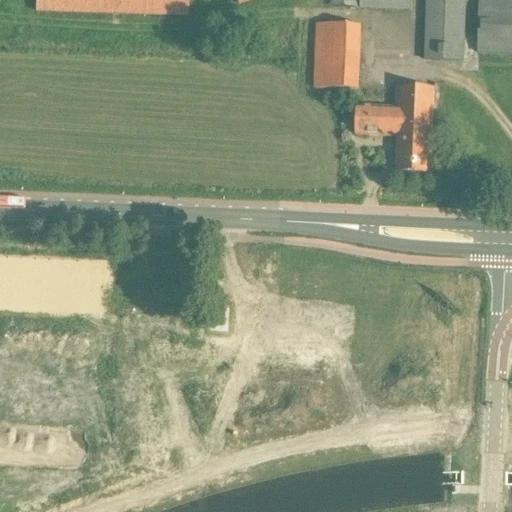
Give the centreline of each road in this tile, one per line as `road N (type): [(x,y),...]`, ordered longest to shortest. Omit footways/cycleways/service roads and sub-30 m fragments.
road 1 (residential): [(188,472),(312,446),(492,430)]
road 2 (tertiary): [(298,223),(388,243),(503,251)]
road 3 (tertiary): [(504,227),(298,223)]
road 4 (residential): [(149,293),(188,472)]
road 5 (tertiary): [(152,216),(0,210)]
road 6 (residential): [(0,286),(149,293)]
road 7 (tertiary): [(298,223),(152,216)]
